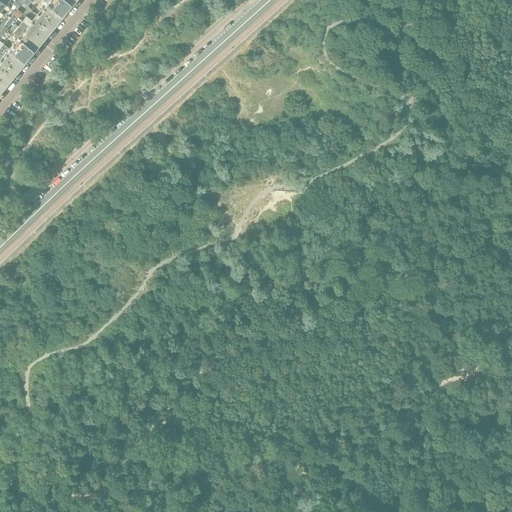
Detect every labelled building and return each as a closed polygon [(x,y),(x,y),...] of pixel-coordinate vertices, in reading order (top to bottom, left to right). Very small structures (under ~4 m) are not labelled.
[(68,7),(73,0),(74,0),(43,0),(46,3),(62,16),(69,8),(68,7)] [(49,30),(52,26),(55,23),(56,23),(62,16),(46,3),(32,21),(27,16),(22,21),(43,39),(50,31),(49,30)] [(9,19),(13,14),(15,12),(10,9),(5,16),(9,19)] [(7,29),(17,17),(13,14),(9,19),(4,26),(7,29)] [(0,23),(4,26),(9,19),(5,16),(0,22),(0,23)] [(30,53),(34,48),(36,46),(37,47),(43,39),(22,21),(19,26),(24,30),(9,49),(25,61),(31,54),(30,53)] [(11,76),(17,69),(18,70),(25,61),(9,49),(0,59),(0,80),(5,85),(12,77),(11,76)]
